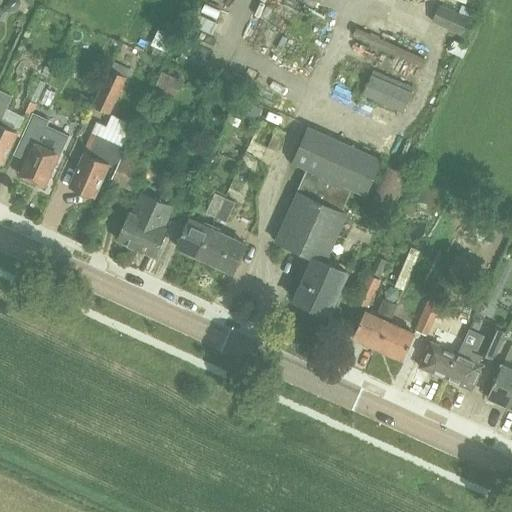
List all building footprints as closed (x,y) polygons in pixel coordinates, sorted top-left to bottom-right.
[(8,0),(7,1),(6,5),(7,9),(11,11),(15,9),(18,7),(20,3),(19,0),(8,0)] [(466,38),(474,20),(439,4),(431,22),(466,38)] [(204,10),(199,19),(215,28),(220,19),(204,10)] [(368,29),(402,46),(408,34),(374,18),(368,29)] [(461,42),(456,54),(471,60),(476,48),(461,42)] [(111,114),(127,77),(109,69),(92,106),(111,114)] [(176,99),(184,81),(162,71),(154,89),(176,99)] [(403,112),(412,92),(371,74),(362,94),(403,112)] [(211,100),(229,108),(235,95),(216,87),(211,100)] [(0,161),(3,162),(17,132),(0,123),(0,122),(13,95),(0,89),(0,161)] [(277,241),(306,254),(325,262),(346,214),(342,212),(352,189),(367,195),(383,160),(309,127),(293,163),(307,169),(296,193),(298,194),(277,241)] [(36,144),(23,175),(24,175),(25,179),(31,182),(35,180),(42,183),(51,163),(54,164),(58,154),(61,155),(69,137),(77,141),(79,135),(63,128),(52,151),(36,144)] [(278,151),(286,133),(276,129),(268,147),(278,151)] [(98,135),(89,154),(84,152),(70,184),(95,196),(109,165),(114,168),(123,146),(98,135)] [(122,156),(117,167),(111,181),(136,192),(147,168),(122,156)] [(391,217),(410,176),(383,164),(364,204),(391,217)] [(441,191),(416,179),(405,202),(430,214),(441,191)] [(153,211),(136,248),(154,256),(167,228),(163,226),(166,218),(178,223),(193,189),(183,185),(177,199),(172,196),(168,204),(165,202),(159,214),(153,211)] [(118,240),(136,248),(153,211),(159,214),(165,202),(142,192),(133,213),(130,212),(118,240)] [(217,218),(226,198),(214,193),(206,213),(217,218)] [(217,218),(226,222),(235,202),(226,198),(217,218)] [(503,216),(485,208),(480,221),(497,229),(503,216)] [(212,228),(190,218),(177,246),(199,256),(212,228)] [(212,228),(199,256),(234,272),(247,244),(212,228)] [(325,262),(306,254),(300,268),(307,271),(295,299),(328,314),(348,271),(325,262)] [(368,274),(360,290),(355,303),(368,308),(380,279),(368,274)] [(384,299),(377,316),(364,311),(353,336),(378,347),(389,322),(391,323),(398,305),(384,299)] [(415,330),(426,335),(428,332),(439,306),(428,302),(415,330)] [(389,322),(378,347),(403,358),(414,333),(391,323),(389,322)] [(495,358),(507,333),(490,325),(478,350),(495,358)] [(447,335),(441,347),(430,342),(419,366),(445,377),(461,341),(447,335)] [(461,341),(445,377),(471,389),(482,365),(479,363),(483,355),(473,351),(474,347),(461,341)] [(511,369),(501,364),(487,395),(489,396),(490,398),(498,402),(500,401),(509,405),(511,398),(511,369)]
